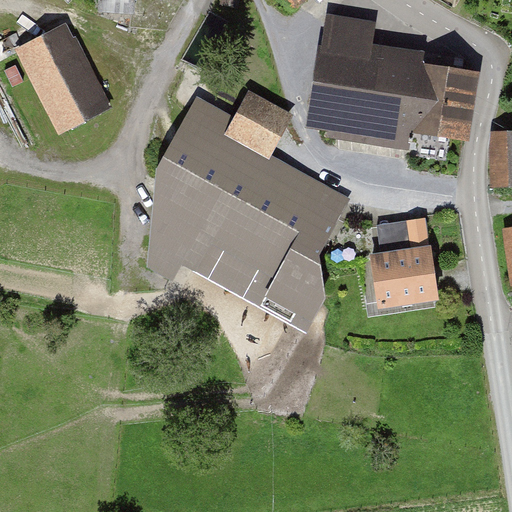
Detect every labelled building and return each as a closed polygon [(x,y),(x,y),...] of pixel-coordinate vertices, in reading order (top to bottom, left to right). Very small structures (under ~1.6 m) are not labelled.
[(101,0),(101,11),(134,13),(134,0),(101,0)] [(250,0),(224,0),(222,17),(247,20),(250,0)] [(292,0),(306,15),(321,0),(292,0)] [(375,15),(323,6),(309,119),(447,154),(452,125),(467,128),(480,61),(424,51),(426,43),(372,33),(375,15)] [(61,31),(28,48),(68,127),(101,110),(61,31)] [(229,109),(193,90),(155,168),(146,257),(169,271),(179,257),(307,326),(332,290),(322,253),(347,193),(270,150),(292,109),(244,83),(229,109)] [(511,123),(496,124),(498,181),(511,180),(511,123)] [(383,242),(366,246),(379,307),(441,294),(424,212),(379,221),(383,242)]
